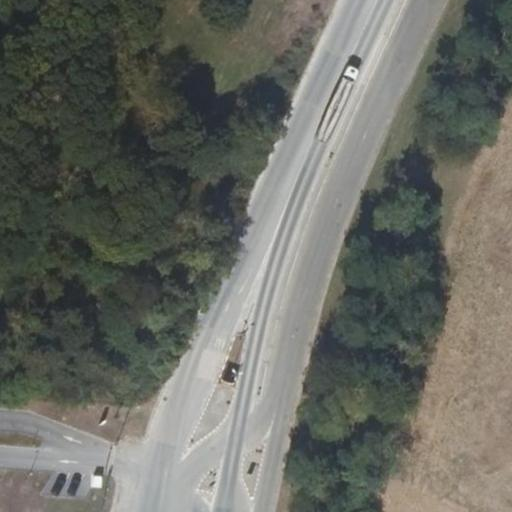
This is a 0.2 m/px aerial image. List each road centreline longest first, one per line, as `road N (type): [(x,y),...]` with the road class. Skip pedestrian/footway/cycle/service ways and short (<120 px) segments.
road 1 (unclassified): [(429,0),(381,99),(291,366)]
road 2 (unclassified): [(291,366),(263,416),(197,465),(169,511)]
road 3 (unclassified): [(264,511),(291,366)]
